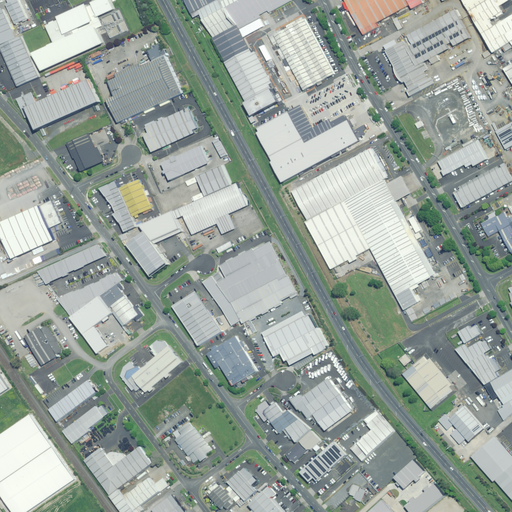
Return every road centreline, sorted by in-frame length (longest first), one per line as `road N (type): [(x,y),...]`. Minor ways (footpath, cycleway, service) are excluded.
road 1 (secondary): [(487,511),(348,341),(163,0)]
road 2 (tertiary): [(323,0),(484,284)]
road 3 (unclassified): [(167,318),(111,360),(107,373),(189,489)]
road 4 (tertiary): [(149,295),(72,190)]
